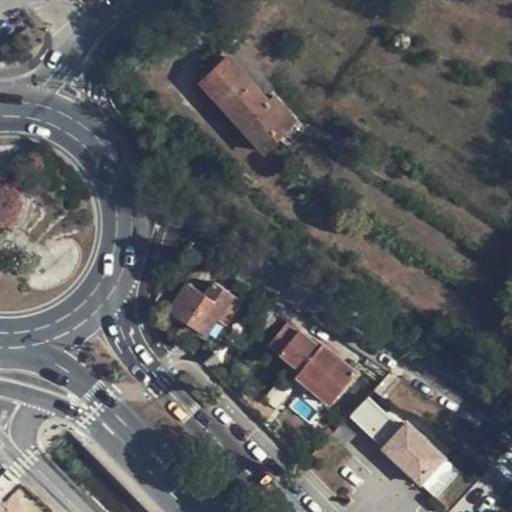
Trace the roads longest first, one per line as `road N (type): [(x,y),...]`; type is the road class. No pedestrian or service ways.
road 1 (residential): [(125,235),(160,233),(193,243),(286,290),(475,407),(511,445)]
road 2 (primary): [(286,511),(138,360),(107,288)]
road 3 (primary): [(21,341),(152,454)]
road 4 (primary): [(0,389),(67,407),(152,454)]
